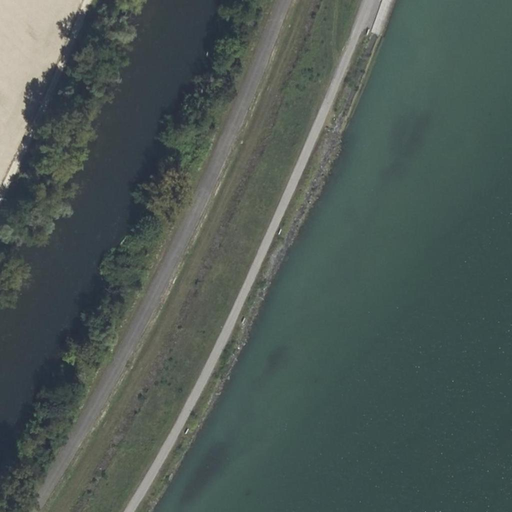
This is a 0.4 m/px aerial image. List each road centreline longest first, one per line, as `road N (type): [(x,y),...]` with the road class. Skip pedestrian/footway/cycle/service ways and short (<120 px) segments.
road 1 (track): [(63,511),(233,187),(311,0)]
road 2 (track): [(366,0),(224,323),(127,511)]
road 3 (track): [(89,0),(0,194)]
